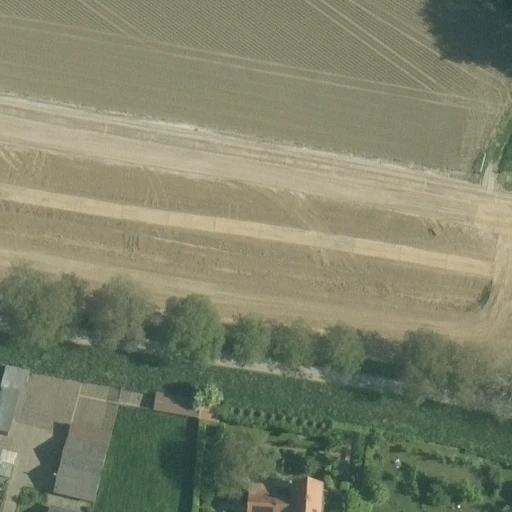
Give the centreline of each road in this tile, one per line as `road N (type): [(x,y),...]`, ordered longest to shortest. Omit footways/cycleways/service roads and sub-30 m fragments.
road 1 (unclassified): [(511,413),(0,325)]
road 2 (track): [(511,120),(437,305),(511,329)]
